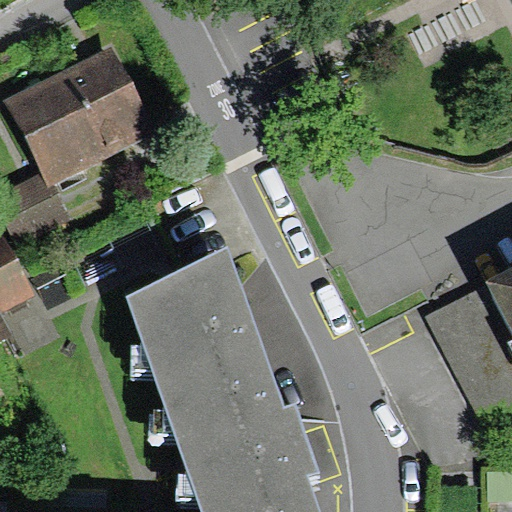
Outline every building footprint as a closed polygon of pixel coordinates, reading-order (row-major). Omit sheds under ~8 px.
[(101,62),(2,112),(45,195),(143,145),(101,62)] [(37,184),(0,203),(0,234),(14,260),(64,233),(37,184)] [(0,356),(11,350),(0,329),(0,319),(32,302),(0,242),(0,356)] [(306,511),(220,276),(121,323),(189,511),(306,511)] [(511,279),(491,291),(511,330),(511,279)] [(511,330),(491,291),(426,325),(491,445),(511,433),(511,330)]
